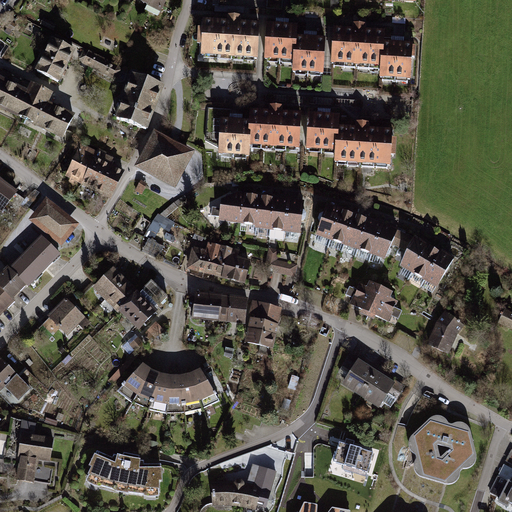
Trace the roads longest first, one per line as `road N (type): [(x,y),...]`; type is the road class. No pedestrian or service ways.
road 1 (residential): [(102,232),(182,279),(313,310),(511,429)]
road 2 (residential): [(0,338),(102,232)]
road 3 (residential): [(0,155),(102,232)]
